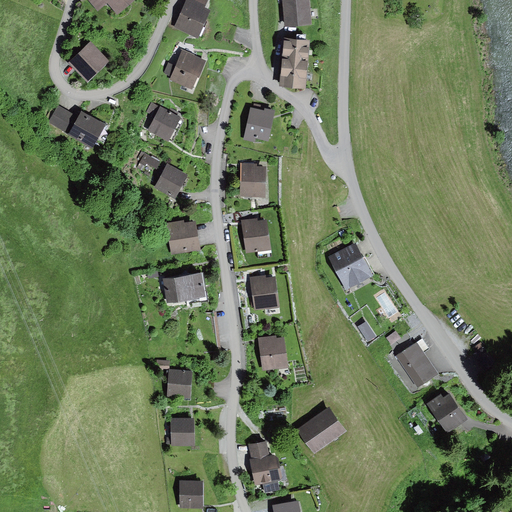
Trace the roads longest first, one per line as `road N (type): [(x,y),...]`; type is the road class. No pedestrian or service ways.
road 1 (residential): [(246,511),(231,457),(236,342),(215,171),(229,91),(255,69)]
road 2 (unclassified): [(344,156),(375,240),(492,406),(511,421)]
road 3 (residential): [(172,0),(137,73),(96,96),(69,92),(57,80),(66,12)]
road 4 (unclassified): [(348,0),(344,156)]
road 5 (residential): [(344,156),(323,148),(303,107),(255,69)]
